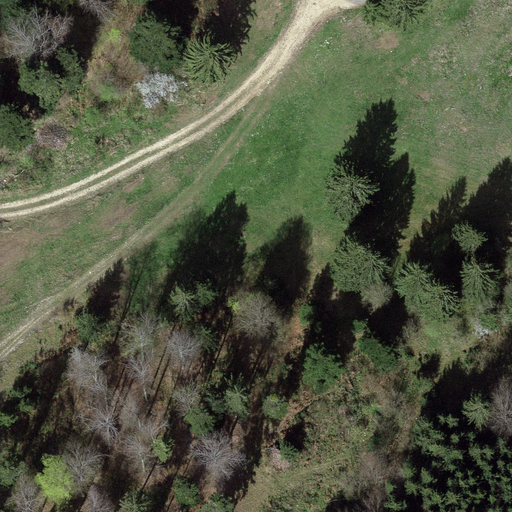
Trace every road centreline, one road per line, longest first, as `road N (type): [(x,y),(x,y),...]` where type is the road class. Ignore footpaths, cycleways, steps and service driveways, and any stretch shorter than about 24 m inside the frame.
road 1 (track): [(292,35),(216,168),(100,293),(0,377)]
road 2 (track): [(0,214),(75,200),(219,114),(292,35)]
